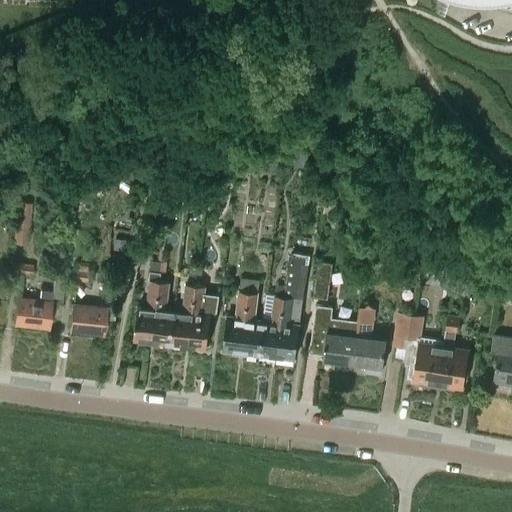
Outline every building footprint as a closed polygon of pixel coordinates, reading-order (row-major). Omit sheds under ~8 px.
[(288,164),(303,167),(307,139),(292,137),(288,164)] [(320,157),(323,141),(312,139),(309,155),(320,157)] [(225,141),(223,155),(223,159),(227,159),(226,170),(237,172),(241,143),(225,141)] [(284,171),(287,149),(252,144),(250,166),(284,171)] [(24,155),(22,169),(46,172),(48,158),(24,155)] [(173,179),(169,204),(182,206),(186,181),(173,179)] [(169,192),(171,182),(155,180),(153,190),(169,192)] [(14,229),(27,231),(29,210),(17,208),(14,229)] [(115,237),(114,247),(123,248),(124,238),(115,237)] [(290,252),(285,284),(283,295),(276,354),(295,357),(299,324),(289,323),(290,318),(299,319),(302,297),(309,255),(290,252)] [(160,273),(161,262),(150,261),(149,272),(153,272),(160,273)] [(328,263),(315,261),(311,297),(324,299),(328,263)] [(32,265),(19,263),(18,272),(31,274),(32,265)] [(88,267),(75,265),(74,279),(86,280),(88,267)] [(456,269),(455,273),(453,283),(452,289),(464,291),(468,271),(456,269)] [(453,283),(455,273),(443,271),(441,287),(452,289),(453,283)] [(149,272),(148,279),(150,279),(159,280),(160,273),(153,272),(149,272)] [(238,290),(235,316),(226,315),(222,348),(241,350),(249,282),(250,278),(236,276),(238,290)] [(150,279),(146,306),(137,305),(133,337),(151,339),(159,280),(150,279)] [(169,282),(159,280),(151,339),(170,342),(174,310),(165,309),(169,282)] [(249,282),(241,350),(258,352),(262,320),(254,319),(257,292),(258,283),(249,282)] [(174,310),(170,342),(188,344),(195,285),(185,284),(181,311),(174,310)] [(195,285),(188,344),(206,346),(210,314),(201,313),(204,286),(195,285)] [(39,290),(38,299),(15,296),(12,324),(48,328),(51,301),(50,301),(51,291),(39,290)] [(276,354),(283,295),(274,294),(270,321),(262,320),(258,352),(276,354)] [(106,307),(70,303),(67,330),(102,334),(106,307)] [(373,308),(366,303),(363,307),(359,307),(358,321),(371,323),(373,308)] [(331,307),(315,306),(312,331),(314,332),(311,353),(323,354),(322,358),(326,358),(325,362),(337,363),(337,360),(352,361),(356,335),(358,321),(330,318),(331,307)] [(406,345),(411,313),(399,311),(394,343),(406,345)] [(423,383),(425,380),(437,381),(443,342),(419,338),(423,315),(411,313),(406,345),(404,360),(409,361),(406,377),(415,378),(416,382),(423,383)] [(457,388),(459,385),(462,385),(468,349),(453,347),(455,331),(457,331),(460,316),(448,314),(443,342),(437,381),(449,383),(450,387),(457,388)] [(494,378),(511,381),(511,336),(494,334),(492,348),(499,349),(494,378)] [(382,365),(385,339),(356,335),(352,361),(365,363),(364,372),(380,373),(381,365),(382,365)]
